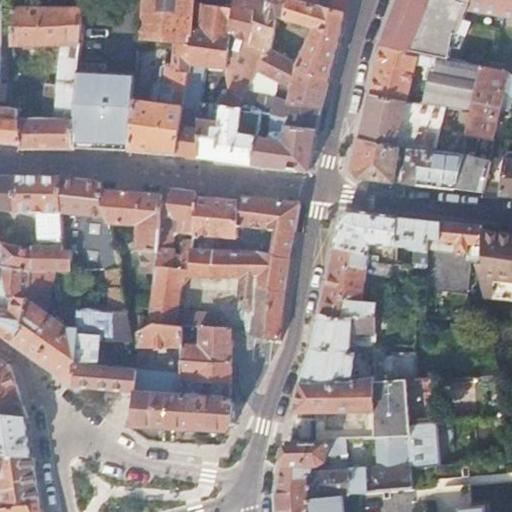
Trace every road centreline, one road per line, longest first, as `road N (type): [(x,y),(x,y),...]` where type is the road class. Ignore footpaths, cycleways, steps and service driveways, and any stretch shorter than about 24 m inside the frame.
road 1 (residential): [(235,495),(262,439),(294,327),(321,192)]
road 2 (residential): [(321,192),(367,0)]
road 3 (residential): [(511,213),(321,192)]
road 4 (residential): [(75,426),(235,495)]
